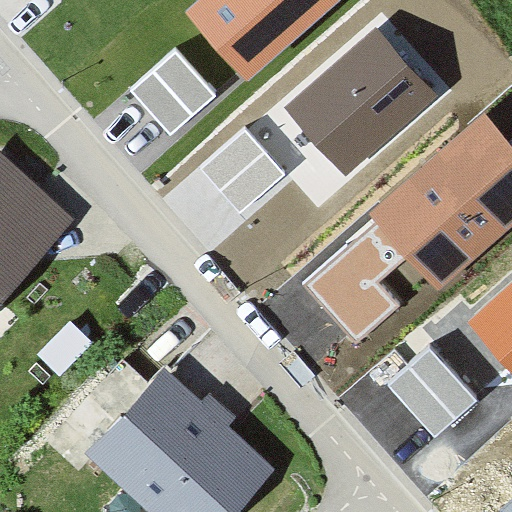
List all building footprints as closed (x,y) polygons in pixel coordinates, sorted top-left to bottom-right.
[(338,0),(194,0),(184,9),(244,80),(338,0)] [(435,94),(374,27),(284,107),(345,175),(435,94)] [(511,225),(511,144),(486,114),(371,214),(438,290),(511,225)] [(0,297),(71,218),(0,154),(0,297)] [(511,282),(467,322),(511,372),(511,282)] [(69,465),(125,511),(224,511),(258,472),(143,377),(69,465)]
